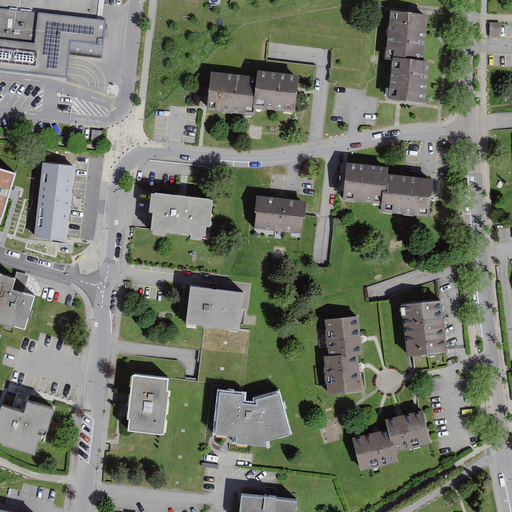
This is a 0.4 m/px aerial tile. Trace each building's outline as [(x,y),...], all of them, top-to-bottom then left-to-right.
[(0,0),(0,69),(61,76),(64,42),(100,46),(103,26),(105,0),(0,0)] [(388,100),(428,104),(432,64),(425,63),(430,16),(392,12),(387,60),(392,61),(388,100)] [(500,40),(501,25),(490,24),(489,39),(500,40)] [(296,117),(301,77),(261,72),(260,80),(212,74),(208,111),(256,117),(257,112),(296,117)] [(67,241),(76,167),(45,163),(36,237),(67,241)] [(390,174),(391,167),(349,163),(345,200),(384,204),(383,213),(432,218),(436,179),(399,175),(390,174)] [(0,215),(9,177),(0,174),(0,215)] [(213,228),(216,200),(154,194),(152,214),(156,214),(154,232),(157,232),(157,235),(169,237),(169,233),(194,235),(193,239),(205,240),(205,237),(209,237),(210,228),(213,228)] [(303,235),(308,202),(259,196),(255,229),(303,235)] [(16,274),(15,278),(0,273),(0,323),(17,328),(18,324),(28,327),(38,296),(24,292),(29,277),(16,274)] [(247,292),(193,286),(189,323),(243,329),(247,292)] [(450,352),(444,300),(404,304),(410,357),(450,352)] [(358,356),(365,355),(361,316),(326,320),(330,357),(324,357),(328,395),(362,391),(358,356)] [(170,378),(136,374),(130,419),(134,419),(132,429),(165,433),(171,391),(168,391),(170,378)] [(267,446),(267,441),(292,434),(280,394),(257,401),(258,405),(245,404),(246,395),(222,394),(219,434),(239,436),(238,444),(267,446)] [(28,411),(5,405),(0,422),(0,441),(37,453),(44,427),(51,429),(57,408),(31,401),(28,411)] [(433,443),(425,411),(387,419),(390,431),(355,438),(362,470),(401,462),(398,451),(433,443)] [(297,511),(299,501),(245,496),(242,511),(297,511)]
